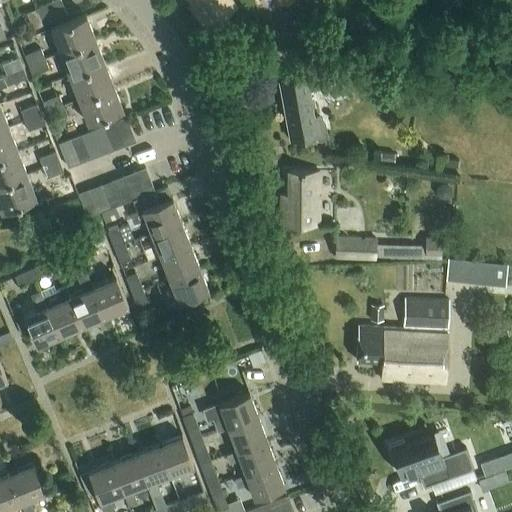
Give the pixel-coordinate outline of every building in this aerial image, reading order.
[(52,0),(34,8),(41,25),(67,13),(61,0),(52,0)] [(189,0),(192,3),(188,6),(207,31),(238,7),(232,0),(189,0)] [(41,25),(34,8),(26,12),(33,28),(41,25)] [(58,51),(93,38),(84,13),(49,27),(58,51)] [(93,38),(58,51),(67,74),(102,61),(93,38)] [(28,63),(44,57),(41,47),(25,53),(28,63)] [(2,63),(5,72),(22,65),(18,56),(2,63)] [(44,57),(28,63),(33,75),(49,69),(44,57)] [(102,61),(67,74),(76,98),(111,85),(102,61)] [(328,80),(363,87),(367,70),(332,63),(328,80)] [(0,74),(0,86),(26,76),(22,65),(5,72),(6,73),(0,74)] [(280,81),(284,101),(283,101),(290,139),(307,136),(308,141),(328,137),(325,122),(323,119),(320,116),(316,115),(313,116),(311,106),(314,105),(309,76),(280,81)] [(120,108),(111,85),(76,98),(85,122),(120,108)] [(43,101),(46,110),(62,104),(58,94),(43,101)] [(20,109),(24,119),(40,112),(36,103),(20,109)] [(66,114),(62,104),(46,110),(51,120),(66,114)] [(45,123),(40,112),(24,119),(28,130),(45,123)] [(126,116),(113,121),(122,145),(135,140),(126,116)] [(113,121),(102,125),(111,149),(122,145),(113,121)] [(102,125),(91,130),(100,154),(111,149),(102,125)] [(0,155),(16,150),(6,126),(0,128),(0,155)] [(91,130),(80,134),(89,158),(100,154),(91,130)] [(80,134),(69,138),(78,162),(89,158),(80,134)] [(67,167),(78,162),(69,138),(58,143),(67,167)] [(0,182),(25,173),(16,150),(0,155),(0,182)] [(38,157),(42,166),(59,159),(55,150),(38,157)] [(395,152),(381,151),(380,161),(394,162),(395,152)] [(458,167),(459,159),(443,157),(442,165),(458,167)] [(63,171),(59,159),(42,166),(47,177),(63,171)] [(132,171),(140,195),(155,189),(145,166),(132,171)] [(319,224),(319,170),(288,170),(288,194),(281,194),(281,224),(319,224)] [(136,196),(140,195),(132,171),(121,175),(129,199),(136,196)] [(25,173),(0,182),(0,210),(34,197),(25,173)] [(110,180),(118,204),(129,199),(121,175),(110,180)] [(98,184),(106,208),(114,205),(118,204),(110,180),(98,184)] [(436,187),(436,193),(440,197),(445,197),(450,194),(450,188),(446,184),(441,183),(436,187)] [(101,210),(106,208),(98,184),(87,188),(96,212),(100,210),(101,210)] [(134,222),(143,219),(148,232),(179,220),(170,196),(166,198),(162,187),(155,189),(140,195),(136,196),(141,207),(139,208),(140,209),(130,213),(134,222)] [(96,212),(87,188),(77,192),(86,215),(96,212)] [(114,205),(106,208),(101,210),(103,218),(117,213),(114,205)] [(179,220),(148,232),(157,255),(188,243),(179,220)] [(114,245),(124,241),(117,226),(107,229),(114,245)] [(375,258),(375,237),(336,236),(335,257),(375,258)] [(74,249),(78,259),(107,247),(103,237),(74,249)] [(405,244),(377,242),(376,255),(426,256),(446,257),(446,253),(441,253),(442,239),(427,239),(426,243),(405,242),(405,244)] [(124,241),(114,245),(120,262),(130,258),(124,241)] [(166,279),(197,267),(188,243),(157,255),(166,279)] [(78,259),(74,249),(61,255),(65,265),(78,259)] [(446,278),(505,284),(507,268),(507,263),(456,258),(448,258),(446,278)] [(29,268),(33,279),(51,271),(47,261),(29,268)] [(197,267),(166,279),(176,303),(206,291),(197,267)] [(33,279),(29,268),(15,274),(19,285),(33,279)] [(83,270),(102,315),(126,305),(113,275),(92,284),(85,269),(83,270)] [(63,284),(63,285),(79,325),(102,315),(83,270),(75,273),(82,289),(67,295),(63,284)] [(125,275),(132,292),(142,288),(135,271),(125,275)] [(79,325),(63,285),(53,288),(54,291),(41,296),(57,334),(79,325)] [(146,298),(142,288),(132,292),(135,302),(146,298)] [(33,344),(57,334),(41,296),(38,290),(31,293),(37,308),(35,308),(21,314),(33,344)] [(446,384),(449,298),(404,297),(403,327),(388,326),(388,327),(358,326),(356,362),(382,363),(382,381),(446,384)] [(371,304),(370,319),(383,320),(383,305),(371,304)] [(226,427),(257,415),(247,391),(202,408),(206,419),(212,417),(217,430),(226,427)] [(183,417),(191,440),(202,436),(193,413),(183,417)] [(257,415),(226,427),(234,450),(225,453),(226,454),(265,439),(257,415)] [(432,429),(389,445),(399,475),(416,468),(423,487),(472,469),(464,448),(442,456),(432,429)] [(168,473),(169,473),(173,481),(181,478),(178,470),(192,464),(180,434),(156,443),(168,473)] [(202,436),(191,440),(200,463),(210,459),(202,436)] [(237,459),(243,473),(274,462),(265,439),(226,454),(229,462),(237,459)] [(133,451),(145,482),(146,482),(155,507),(165,504),(156,478),(168,473),(156,443),(133,451)] [(133,451),(110,460),(122,491),(145,482),(133,451)] [(210,459),(200,463),(209,486),(219,482),(210,459)] [(98,500),(122,491),(110,460),(86,469),(98,500)] [(19,502),(23,511),(33,511),(28,498),(43,492),(31,462),(7,471),(19,502)] [(283,485),(274,462),(243,473),(233,477),(237,487),(247,483),(252,497),(283,485)] [(0,511),(7,511),(6,507),(19,502),(7,471),(0,474),(0,511)] [(482,490),(493,486),(488,475),(478,479),(482,490)] [(228,506),(219,482),(209,486),(218,510),(228,506)] [(137,500),(132,488),(123,492),(128,504),(137,500)] [(477,511),(469,489),(436,501),(439,511),(477,511)] [(178,499),(181,509),(206,500),(203,490),(178,499)] [(293,511),(287,494),(276,498),(280,511),(293,511)] [(280,511),(276,498),(264,502),(268,511),(280,511)] [(174,511),(181,509),(178,499),(165,504),(155,507),(154,508),(156,511),(174,511)] [(268,511),(264,502),(253,507),(255,511),(268,511)]
